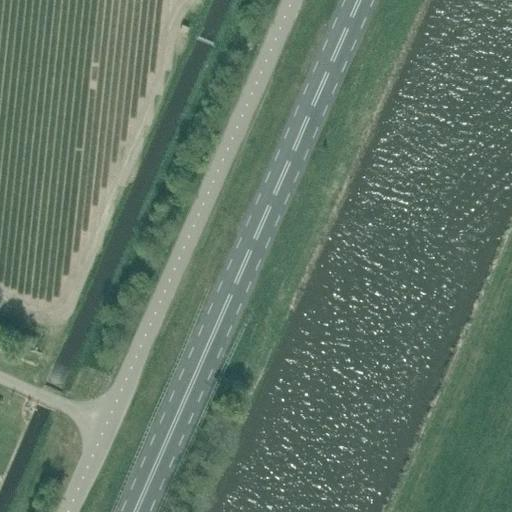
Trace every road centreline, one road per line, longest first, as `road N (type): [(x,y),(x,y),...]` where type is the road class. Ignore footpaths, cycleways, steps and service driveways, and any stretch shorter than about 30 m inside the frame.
road 1 (unclassified): [(68,511),(293,0)]
road 2 (primary): [(135,511),(359,0)]
